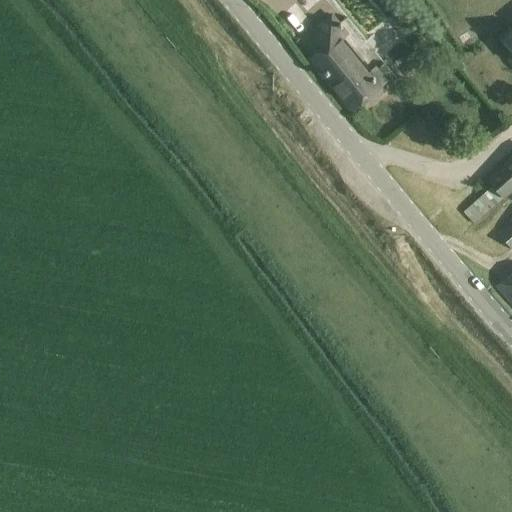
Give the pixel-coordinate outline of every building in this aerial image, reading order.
[(380,86),(384,82),(385,81),(394,74),(331,0),(298,0),(295,3),(317,29),(310,34),(326,53),(313,63),(351,109),(380,86)] [(511,29),(502,39),(511,50),(511,29)] [(467,30),(458,36),(465,47),(474,41),(467,30)] [(462,211),(474,224),(511,189),(511,155),(486,179),(491,185),(462,211)] [(511,249),(511,217),(496,232),(511,249)] [(511,304),(511,275),(497,288),(511,304)]
